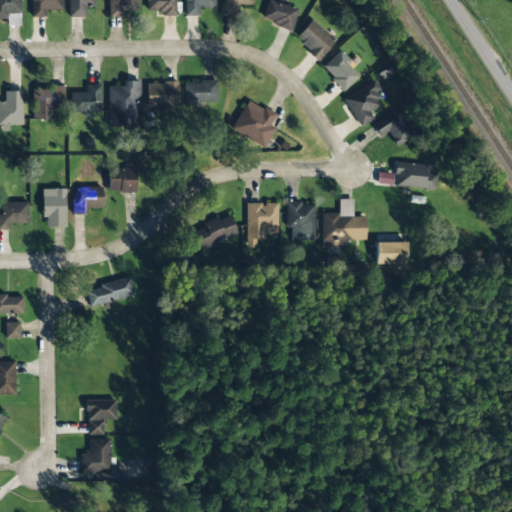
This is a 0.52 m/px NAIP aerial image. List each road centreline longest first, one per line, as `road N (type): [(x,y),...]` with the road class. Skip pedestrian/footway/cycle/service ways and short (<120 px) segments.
road 1 (residential): [(353,168),(294,82),(266,62),(219,49),(0,51)]
road 2 (residential): [(353,168),(214,178),(116,249),(0,260)]
road 3 (residential): [(40,470),(50,458),(49,259)]
